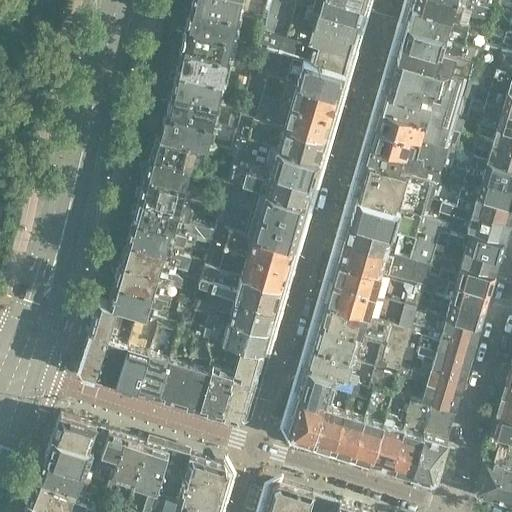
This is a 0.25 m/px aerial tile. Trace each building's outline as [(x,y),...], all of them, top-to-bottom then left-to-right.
[(190,0),(189,3),(241,14),(244,0),(190,0)] [(358,16),(318,4),(301,0),(265,0),(264,8),(286,14),(353,33),(358,16)] [(301,0),(318,4),(358,16),(362,0),(301,0)] [(491,7),(469,0),(411,0),(411,1),(450,12),(486,23),(488,15),(491,7)] [(411,1),(406,19),(462,36),(481,42),(481,41),(483,34),(486,23),(450,12),(411,1)] [(189,3),(185,23),(237,35),(241,14),(189,3)] [(281,31),(307,39),(317,42),(348,50),(353,33),(264,8),(262,19),(260,25),(281,31)] [(492,25),(495,17),(488,15),(486,23),(492,25)] [(406,19),(401,36),(455,53),(475,58),(478,48),(481,42),(462,36),(406,19)] [(185,23),(180,44),(232,56),(237,35),(185,23)] [(255,42),(267,45),(343,67),(348,50),(317,42),(307,39),(260,25),(260,27),(255,42)] [(401,36),(396,55),(447,70),(468,76),(470,76),(475,58),(455,53),(401,36)] [(511,68),(511,70),(511,49),(488,43),(481,41),(481,42),(478,48),(502,56),(500,65),(511,68)] [(180,44),(175,66),(227,78),(232,56),(180,44)] [(267,45),(260,68),(268,70),(336,90),(343,67),(267,45)] [(396,55),(390,73),(433,84),(442,88),(447,70),(396,55)] [(506,87),(506,89),(511,90),(511,70),(511,68),(500,65),(496,64),(493,74),(509,78),(506,87)] [(324,133),(330,111),(261,91),(268,71),(251,65),(240,110),(283,124),(283,122),(324,133)] [(171,80),(170,88),(222,100),(227,78),(175,66),(175,67),(170,66),(167,79),(171,80)] [(268,70),(261,91),(330,111),(336,90),(268,70)] [(390,73),(386,90),(458,112),(458,110),(463,93),(468,76),(447,70),(442,88),(433,84),(390,73)] [(476,78),(470,76),(468,76),(463,93),(471,96),(476,78)] [(501,104),(501,106),(511,108),(511,90),(506,89),(506,87),(491,82),(488,92),(504,97),(501,104)] [(170,88),(165,109),(217,121),(222,100),(170,88)] [(386,90),(380,107),(425,120),(453,128),(458,112),(386,90)] [(241,103),(243,93),(237,91),(234,102),(241,103)] [(466,113),(471,96),(463,93),(458,110),(466,113)] [(496,122),(496,123),(511,127),(511,108),(501,106),(501,104),(486,100),(483,109),(499,114),(496,122)] [(380,107),(375,125),(410,136),(420,138),(448,145),(453,128),(425,120),(380,107)] [(165,109),(160,131),(196,140),(212,143),(217,121),(165,109)] [(317,155),(324,133),(283,122),(283,124),(240,110),(239,114),(236,126),(234,131),(240,133),(317,155)] [(461,131),(466,113),(458,110),(458,112),(453,128),(461,131)] [(236,126),(239,114),(231,112),(228,123),(236,126)] [(491,139),(491,141),(511,147),(511,127),(496,123),(496,122),(480,117),(477,128),(493,132),(491,139)] [(375,125),(370,142),(405,152),(442,164),(448,145),(420,138),(410,136),(375,125)] [(456,147),(461,131),(453,128),(448,145),(456,147)] [(147,147),(149,151),(190,161),(196,140),(160,131),(156,130),(153,139),(148,141),(147,147)] [(240,133),(234,154),(311,177),(317,155),(240,133)] [(487,156),(486,158),(511,165),(511,147),(491,141),(491,139),(476,135),(473,144),(489,149),(487,156)] [(370,142),(365,159),(398,169),(407,172),(437,180),(442,164),(405,152),(370,142)] [(450,165),(456,147),(448,145),(442,163),(450,165)] [(144,172),(144,173),(185,183),(190,161),(149,151),(147,160),(142,162),(141,168),(144,172)] [(487,156),(471,152),(468,161),(484,166),(482,173),(481,175),(511,184),(511,165),(486,158),(487,156)] [(228,176),(264,187),(304,199),(311,177),(234,154),(228,176)] [(398,169),(365,159),(360,177),(431,198),(437,180),(407,172),(398,169)] [(511,203),(511,184),(481,175),(482,173),(465,168),(462,178),(465,179),(463,186),(477,191),(476,192),(511,203)] [(138,194),(138,195),(179,206),(179,204),(182,192),(190,194),(191,191),(205,194),(206,188),(185,183),(144,173),(142,181),(137,183),(135,189),(138,194)] [(304,199),(264,187),(228,176),(223,197),(298,220),(304,199)] [(360,177),(356,193),(399,205),(426,213),(431,198),(360,177)] [(471,208),(471,210),(509,221),(511,209),(511,203),(476,192),(477,191),(463,186),(460,186),(455,203),(471,208)] [(356,193),(349,216),(399,232),(414,236),(408,256),(430,262),(435,247),(438,236),(440,228),(443,219),(426,213),(399,205),(356,193)] [(132,216),(170,226),(170,225),(173,226),(197,232),(208,236),(210,227),(183,219),(186,206),(179,204),(179,206),(138,195),(136,203),(131,205),(129,211),(132,216)] [(252,229),(292,241),(298,220),(223,197),(216,218),(252,229)] [(439,209),(469,218),(466,226),(469,227),(469,228),(504,239),(509,221),(471,210),(471,208),(455,203),(441,199),(439,209)] [(132,216),(126,237),(163,248),(164,247),(176,250),(179,238),(194,242),(197,232),(173,226),(170,225),(170,226),(132,216)] [(349,216),(343,236),(386,250),(394,252),(399,232),(349,216)] [(210,239),(246,250),(286,262),(292,241),(252,229),(216,218),(210,239)] [(465,244),(465,245),(499,255),(504,239),(469,228),(467,236),(440,228),(438,236),(465,244)] [(343,236),(337,257),(380,270),(423,283),(428,270),(430,262),(408,256),(394,252),(386,250),(343,236)] [(462,255),(460,262),(494,272),(499,255),(465,245),(465,244),(438,236),(435,247),(462,255)] [(126,237),(120,258),(157,268),(158,268),(166,270),(169,259),(173,260),(181,262),(184,253),(179,251),(176,250),(164,247),(163,248),(126,237)] [(204,260),(240,271),(280,283),(286,262),(246,250),(210,239),(204,260)] [(337,257),(331,278),(374,291),(417,304),(422,287),(423,283),(380,270),(337,257)] [(120,258),(113,279),(151,290),(151,288),(155,278),(175,283),(178,273),(166,270),(158,268),(157,268),(120,258)] [(197,282),(233,294),(273,306),(280,283),(240,271),(204,260),(199,273),(197,282)] [(458,269),(440,264),(438,273),(489,289),(494,272),(460,262),(458,269)] [(437,273),(439,266),(431,264),(429,271),(437,273)] [(422,287),(484,306),(489,289),(438,273),(437,273),(429,271),(428,270),(423,283),(422,287)] [(411,324),(412,320),(417,304),(331,278),(326,297),(411,324)] [(113,279),(107,300),(115,302),(137,309),(145,311),(149,298),(168,304),(171,294),(151,288),(151,290),(113,279)] [(417,304),(479,323),(484,306),(422,287),(417,304)] [(217,311),(227,314),(267,327),(273,306),(233,294),(228,310),(218,307),(217,311)] [(80,368),(94,372),(106,332),(115,302),(107,300),(98,297),(77,363),(80,368)] [(190,301),(179,297),(176,309),(187,312),(190,301)] [(326,297),(319,318),(385,338),(378,361),(398,367),(407,337),(411,324),(326,297)] [(106,332),(94,372),(115,379),(128,338),(137,309),(115,302),(106,332)] [(440,328),(440,329),(475,339),(479,323),(417,304),(412,320),(440,328)] [(128,338),(115,379),(135,385),(147,345),(156,315),(145,311),(137,309),(128,338)] [(267,327),(227,314),(217,311),(216,316),(226,319),(221,336),(239,341),(261,348),(267,327)] [(156,391),(167,351),(175,322),(156,315),(147,345),(135,385),(156,391)] [(385,338),(319,318),(313,341),(378,361),(385,338)] [(199,320),(197,328),(203,330),(206,322),(199,320)] [(407,337),(435,346),(470,356),(475,339),(440,329),(440,328),(412,320),(411,324),(407,337)] [(430,362),(465,373),(470,356),(435,346),(407,337),(402,353),(422,359),(430,362)] [(313,340),(307,361),(371,381),(393,388),(398,367),(378,361),(313,341),(313,340)] [(233,364),(219,410),(236,415),(243,412),(261,348),(239,341),(233,364)] [(190,358),(167,351),(156,391),(177,397),(190,358)] [(212,357),(210,364),(198,404),(219,410),(233,364),(212,357)] [(190,358),(177,397),(198,404),(210,364),(190,358)] [(426,379),(460,390),(465,373),(430,362),(422,359),(420,368),(400,362),(397,371),(426,379)] [(307,361),(306,363),(299,389),(316,394),(317,390),(327,393),(330,382),(347,387),(368,393),(371,382),(371,381),(307,361)] [(424,387),(421,395),(421,396),(455,406),(460,390),(426,379),(397,371),(395,378),(424,387)] [(511,379),(505,377),(500,394),(511,397),(511,379)] [(323,398),(312,440),(331,446),(347,387),(330,382),(327,393),(325,398),(323,398)] [(368,393),(363,410),(351,452),(370,458),(384,411),(391,388),(371,382),(368,393)] [(351,452),(363,410),(368,393),(347,387),(331,446),(351,452)] [(299,389),(288,427),(290,433),(312,440),(323,398),(325,398),(327,393),(317,390),(316,394),(299,389)] [(402,423),(390,464),(410,470),(422,427),(430,399),(411,394),(402,423)] [(511,397),(500,394),(495,411),(511,415),(511,397)] [(453,415),(455,407),(431,400),(428,407),(453,415)] [(59,410),(52,431),(88,443),(96,421),(59,410)] [(384,411),(370,458),(390,464),(402,423),(392,420),(394,414),(384,411)] [(511,415),(495,411),(491,428),(511,434),(511,415)] [(88,443),(116,453),(102,494),(104,495),(125,502),(132,478),(145,437),(96,421),(88,443)] [(422,427),(410,470),(430,477),(436,473),(447,435),(422,427)] [(483,454),(474,485),(477,491),(492,496),(503,460),(511,434),(491,428),(487,439),(498,443),(494,457),(483,454)] [(52,431),(44,452),(84,466),(93,468),(104,472),(111,451),(88,443),(52,431)] [(503,460),(492,496),(508,501),(511,486),(511,434),(503,460)] [(145,437),(132,478),(125,502),(148,509),(155,488),(161,466),(182,473),(189,451),(145,437)] [(189,451),(182,473),(221,485),(226,469),(223,463),(224,462),(189,451)] [(44,452),(36,473),(75,487),(75,486),(76,487),(85,489),(93,468),(84,466),(44,452)] [(182,473),(161,466),(155,488),(215,507),(221,485),(182,473)] [(36,473),(27,495),(67,507),(68,504),(89,511),(98,511),(104,495),(102,494),(90,491),(86,500),(72,495),(75,487),(36,473)] [(272,483),(263,511),(306,511),(307,511),(313,490),(279,479),(272,483)] [(155,511),(213,511),(215,507),(155,488),(148,509),(147,509),(155,511)] [(313,490),(307,511),(306,511),(330,511),(333,501),(335,496),(313,490)] [(27,495),(20,511),(65,511),(67,507),(27,495)] [(339,498),(334,511),(357,511),(360,504),(339,498)]
